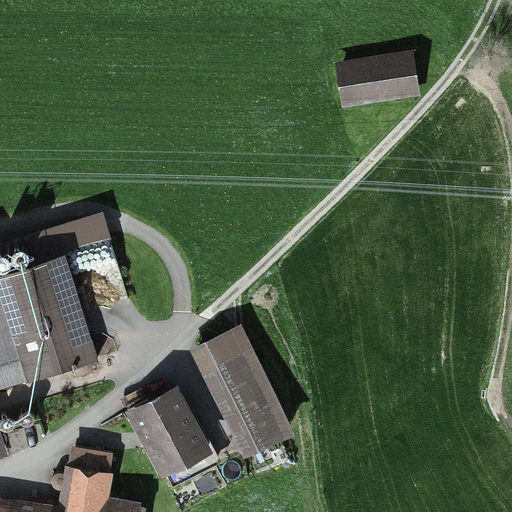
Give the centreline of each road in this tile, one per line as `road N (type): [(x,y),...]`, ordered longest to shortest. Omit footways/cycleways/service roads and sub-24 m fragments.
road 1 (track): [(210,313),(418,110),(476,38),(495,0)]
road 2 (unclassified): [(210,313),(56,446),(0,473)]
road 3 (track): [(511,282),(495,393),(511,430)]
